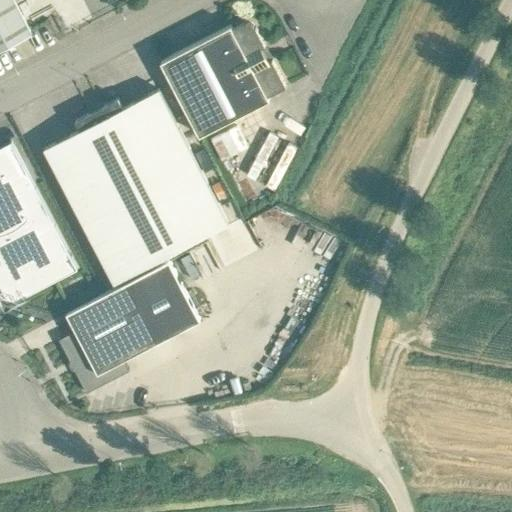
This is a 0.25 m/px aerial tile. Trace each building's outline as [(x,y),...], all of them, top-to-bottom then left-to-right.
[(0,0),(0,48),(32,32),(22,15),(14,0),(0,0)] [(245,22),(244,22),(243,22),(233,27),(231,23),(161,60),(199,134),(270,98),(268,94),(286,85),(273,58),(269,60),(262,46),(265,44),(256,25),(255,26),(254,24),(253,23),(252,22),(250,22),(249,21),(248,21),(246,21),(245,22)] [(229,222),(168,105),(159,87),(123,106),(118,96),(75,119),(80,128),(44,147),(114,282),(229,222)] [(0,146),(0,291),(2,295),(16,299),(77,268),(12,140),(0,146)] [(127,280),(158,340),(201,318),(169,258),(127,280)] [(124,358),(158,340),(127,280),(84,302),(66,311),(76,329),(59,338),(87,391),(129,369),(124,358)] [(112,381),(116,388),(134,380),(131,373),(112,381)]
